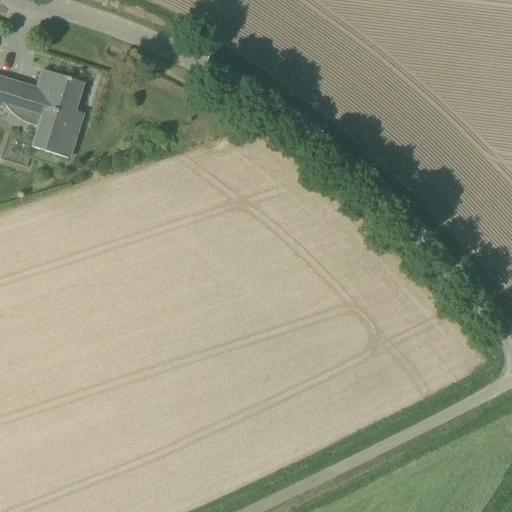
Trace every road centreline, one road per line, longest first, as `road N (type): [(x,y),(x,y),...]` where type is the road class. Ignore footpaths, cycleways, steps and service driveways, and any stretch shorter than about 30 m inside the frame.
road 1 (unclassified): [(511,345),(410,226),(314,138),(197,63),(94,21),(0,1)]
road 2 (unclassified): [(243,511),(511,383)]
